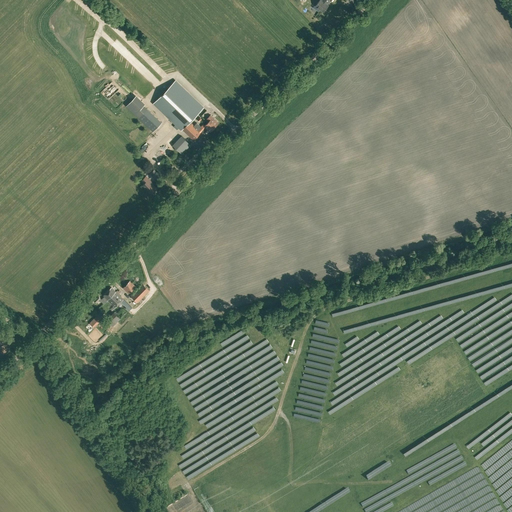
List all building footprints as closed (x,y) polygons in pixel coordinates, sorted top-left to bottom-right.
[(315,5),(313,7),(319,12),(320,9),(323,11),(328,5),(327,4),(322,0),(319,0),(315,5)] [(176,124),(177,123),(182,129),(193,140),(202,130),(205,132),(208,129),(210,131),(218,122),(210,115),(207,119),(209,121),(205,125),(203,124),(201,126),(198,124),(195,127),(190,121),(204,106),(176,80),(154,103),(176,124)] [(126,105),(153,131),(162,122),(147,108),(144,105),(145,104),(136,95),(126,105)] [(172,145),(181,153),(190,144),(181,136),(172,145)] [(154,175),(157,178),(159,175),(154,170),(151,173),(153,175),(154,175)] [(142,185),(151,193),(156,188),(150,182),(151,181),(146,176),(141,181),(143,184),(142,185)] [(122,288),(128,294),(136,286),(130,280),(122,288)] [(130,296),(137,303),(150,290),(143,283),(130,296)] [(105,302),(107,299),(108,300),(111,296),(113,298),(115,296),(116,298),(119,295),(118,294),(116,292),(111,287),(103,295),(104,296),(102,298),(98,295),(94,299),(97,302),(100,299),(102,301),(103,300),(105,302)] [(108,300),(115,307),(123,299),(119,295),(116,298),(115,296),(113,298),(111,296),(108,300)] [(105,320),(112,327),(120,319),(113,312),(105,320)] [(99,313),(91,322),(95,326),(103,317),(99,313)]
